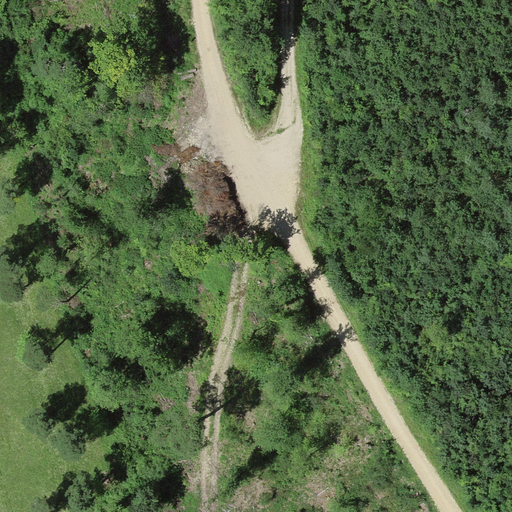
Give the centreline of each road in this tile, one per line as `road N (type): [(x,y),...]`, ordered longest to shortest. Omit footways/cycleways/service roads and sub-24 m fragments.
road 1 (track): [(207,0),(244,137),(265,158),(380,377),(464,511)]
road 2 (track): [(265,158),(289,146),(289,0)]
